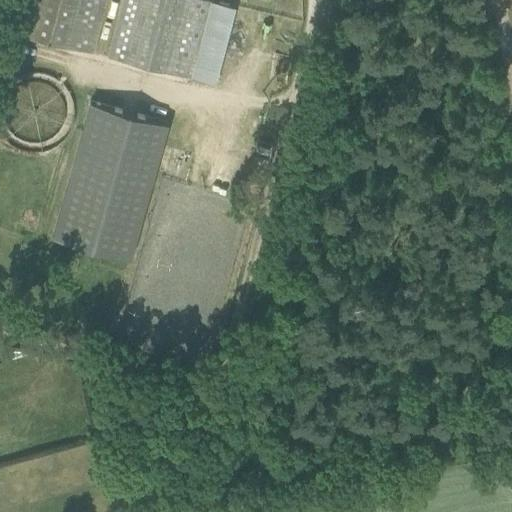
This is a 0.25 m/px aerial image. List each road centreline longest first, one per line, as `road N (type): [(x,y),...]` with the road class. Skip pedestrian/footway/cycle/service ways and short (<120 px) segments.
road 1 (track): [(225,383),(295,152),(320,0)]
road 2 (track): [(0,332),(225,383)]
road 3 (track): [(175,511),(225,383)]
